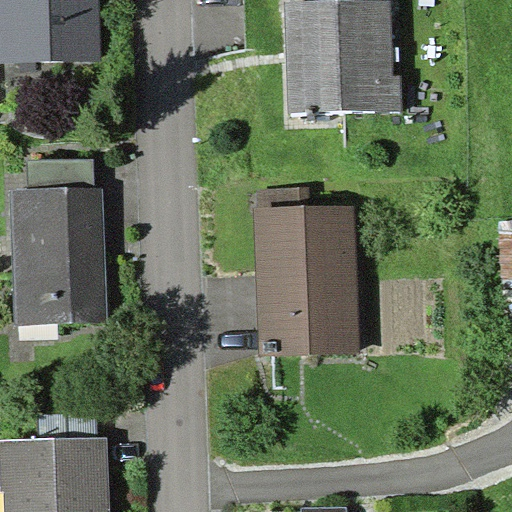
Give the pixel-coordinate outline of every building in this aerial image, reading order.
[(94,0),(0,0),(0,69),(97,65),(94,0)] [(402,3),(283,8),(288,123),(407,117),(402,3)] [(95,195),(1,200),(8,335),(102,330),(95,195)] [(355,212),(248,216),(253,361),(360,357),(355,212)] [(511,272),(498,273),(501,332),(511,331),(511,272)] [(109,511),(106,436),(1,441),(4,511),(109,511)]
